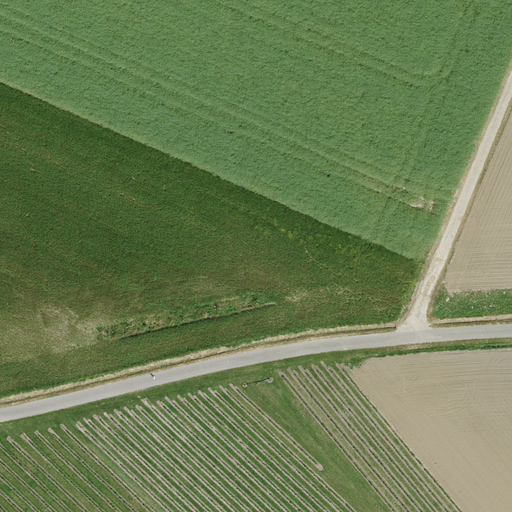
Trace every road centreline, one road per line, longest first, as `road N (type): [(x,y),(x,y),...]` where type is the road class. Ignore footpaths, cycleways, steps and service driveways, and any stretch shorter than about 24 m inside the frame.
road 1 (track): [(0,415),(271,353),(511,330)]
road 2 (track): [(408,336),(511,88)]
